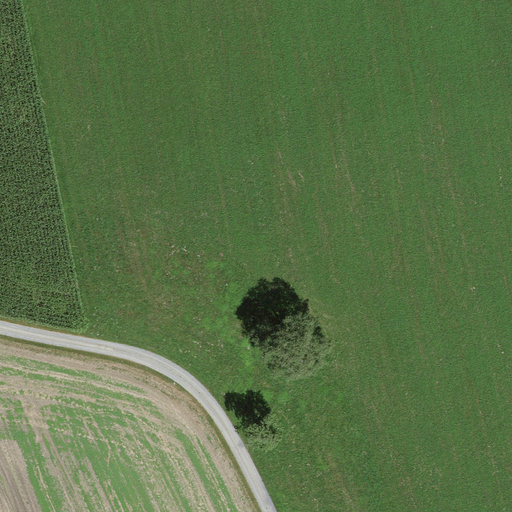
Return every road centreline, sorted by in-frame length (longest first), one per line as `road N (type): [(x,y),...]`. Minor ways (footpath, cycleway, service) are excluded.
road 1 (track): [(264,511),(212,412),(162,360)]
road 2 (track): [(0,325),(162,360)]
